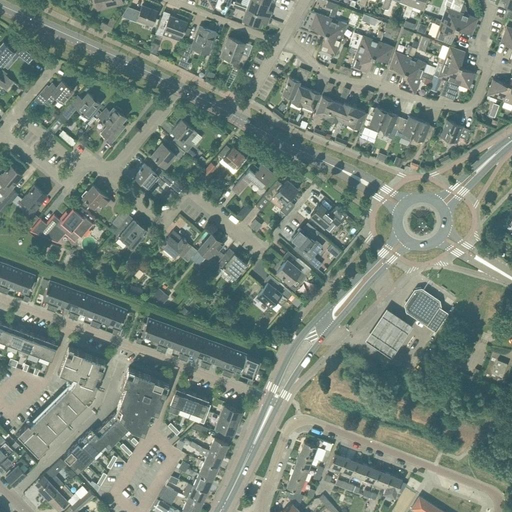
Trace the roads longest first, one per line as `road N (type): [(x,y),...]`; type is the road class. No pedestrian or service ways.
road 1 (unclassified): [(257,511),(285,433),(300,421),(485,488),(496,496),(497,511)]
road 2 (residential): [(280,43),(328,74),(468,105),(486,69),(483,0)]
road 3 (residential): [(273,402),(0,298)]
road 4 (residential): [(312,189),(255,247),(192,193),(155,214),(107,174)]
road 5 (tertiary): [(400,236),(302,336),(273,402)]
road 6 (tertiary): [(273,402),(408,243)]
road 7 (unclassified): [(0,5),(179,87)]
road 8 (unclassified): [(238,118),(348,174)]
road 9 (tertiary): [(220,511),(273,402)]
road 10 (residential): [(167,0),(280,43)]
